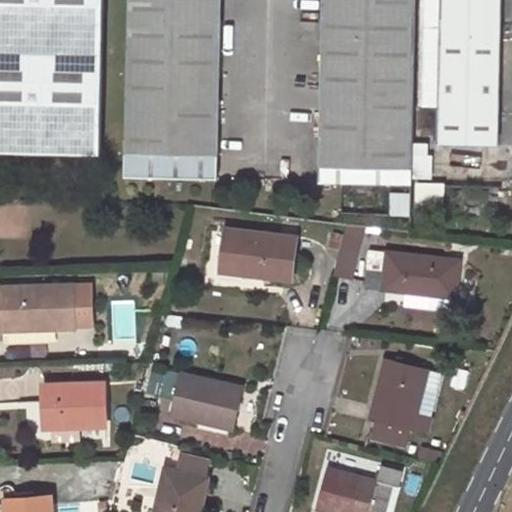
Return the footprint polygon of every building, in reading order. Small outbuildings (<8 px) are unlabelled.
[(0,0),(0,151),(104,154),(107,0),(0,0)] [(219,156),(223,0),(130,0),(127,154),(219,156)] [(324,0),(321,166),(412,168),(416,0),(324,0)] [(501,0),(426,0),(423,141),(499,143),(501,0)] [(226,228),(221,270),(293,278),(298,237),(226,228)] [(344,245),(335,274),(352,279),(360,250),(344,245)] [(370,250),(367,286),(407,290),(457,296),(461,260),(370,250)] [(92,282),(1,285),(3,329),(76,326),(75,323),(93,322),(92,282)] [(407,290),(405,305),(455,311),(457,296),(407,290)] [(432,418),(418,414),(430,369),(387,356),(372,419),(379,421),(411,429),(428,433),(432,418)] [(176,400),(173,413),(233,428),(243,387),(168,369),(161,396),(176,400)] [(105,381),(44,382),(45,425),(106,423),(105,381)] [(379,421),(375,437),(407,445),(411,429),(379,421)] [(181,452),(176,469),(207,477),(211,460),(181,452)] [(167,467),(156,511),(197,511),(198,510),(200,510),(209,477),(207,477),(176,469),(167,467)] [(329,467),(318,509),(328,511),(387,511),(395,485),(329,467)] [(53,511),(52,494),(6,498),(7,503),(1,503),(0,503),(0,511),(53,511)]
